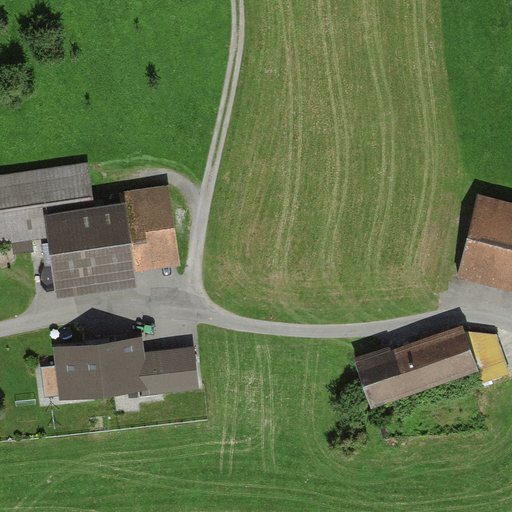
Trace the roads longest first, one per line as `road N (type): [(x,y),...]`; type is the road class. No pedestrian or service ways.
road 1 (track): [(0,335),(57,319),(178,315),(285,333),(360,334),(465,312),(511,326)]
road 2 (track): [(178,315),(196,282),(206,193),(233,78),(236,0)]
